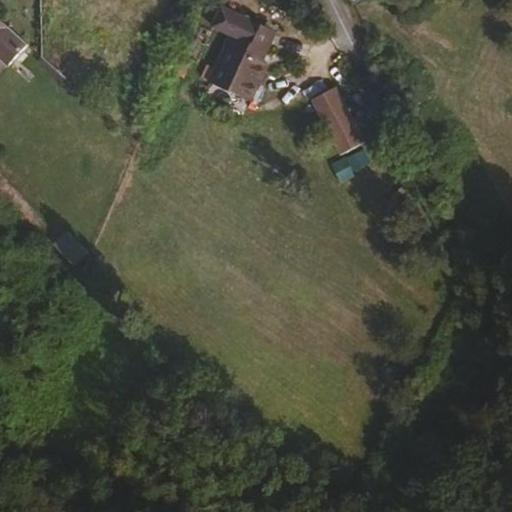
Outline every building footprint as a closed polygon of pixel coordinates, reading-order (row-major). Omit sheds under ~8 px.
[(261,68),(275,37),(237,20),(206,88),(239,103),(247,85),(256,89),(265,69),(261,68)] [(24,45),(0,23),(0,57),(7,64),(24,45)] [(248,106),(256,89),(247,85),(239,103),(248,106)] [(338,87),(307,101),(334,160),(365,146),(338,87)] [(75,268),(89,254),(68,233),(54,246),(75,268)]
